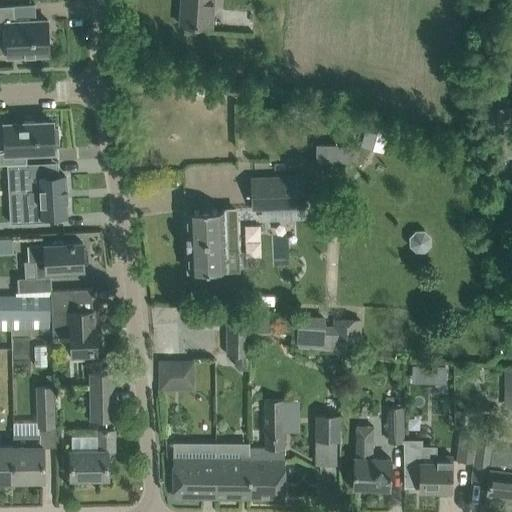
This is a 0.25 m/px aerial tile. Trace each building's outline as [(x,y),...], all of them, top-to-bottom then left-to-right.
[(248,15),(212,12),(213,0),(181,0),(180,24),(247,29),(248,15)] [(13,5),(0,5),(0,25),(6,25),(7,56),(49,54),(49,50),(52,46),(51,40),(48,37),(48,19),(29,20),(29,17),(14,17),(13,5)] [(506,87),(505,59),(494,59),(495,87),(506,87)] [(511,110),(491,113),(485,87),(472,90),(489,170),(502,167),(500,156),(511,154),(511,110)] [(52,121),(37,122),(37,121),(35,122),(35,121),(23,121),(23,122),(21,122),(21,123),(4,123),(6,150),(0,151),(0,163),(7,163),(27,162),(26,151),(28,150),(28,151),(28,150),(29,150),(34,150),(34,151),(35,150),(38,150),(53,149),(53,142),(59,142),(58,127),(52,128),(52,121)] [(366,125),(363,146),(384,149),(387,128),(366,125)] [(65,189),(65,175),(37,176),(36,162),(27,163),(27,162),(7,163),(7,165),(9,165),(10,190),(23,189),(24,220),(61,218),(61,220),(63,220),(63,215),(66,215),(66,200),(68,200),(68,198),(65,199),(65,191),(68,191),(67,189),(65,189)] [(306,206),(304,176),(250,178),(252,208),(306,206)] [(238,268),(235,209),(187,210),(188,231),(186,231),(186,237),(188,237),(189,244),(186,244),(187,250),(189,250),(190,270),(202,270),(202,274),(214,274),(214,269),(238,268)] [(44,244),(30,245),(31,260),(27,260),(28,277),(36,276),(50,275),(72,274),(72,268),(84,268),(83,263),(86,262),(88,260),(88,249),(85,247),(82,247),(82,242),(64,243),(61,241),(53,241),(51,243),(49,243),(44,244)] [(52,327),(70,326),(71,354),(73,354),(73,357),(85,357),(85,354),(97,354),(97,349),(101,349),(100,337),(96,337),(96,326),(94,326),(93,310),(75,310),(74,288),(50,289),(52,327)] [(12,334),(50,333),(50,296),(0,295),(0,329),(12,330),(12,334)] [(301,313),(300,344),(359,347),(360,317),(301,313)] [(251,354),(251,318),(227,318),(227,354),(251,354)] [(182,360),(181,377),(194,377),(194,360),(182,360)] [(90,420),(94,420),(114,419),(113,373),(89,374),(90,420)] [(55,445),(54,427),(53,386),(35,387),(36,422),(13,422),(13,446),(14,479),(44,479),(43,445),(55,445)] [(283,459),(284,399),(265,399),(265,448),(249,447),(250,497),(285,497),(285,459),(283,459)] [(403,440),(403,406),(388,406),(388,440),(403,440)] [(316,438),(340,439),(341,415),(317,415),(316,438)] [(98,450),(71,450),(71,478),(108,477),(107,451),(114,450),(114,429),(98,430),(98,450)] [(474,462),(477,432),(461,430),(457,460),(474,462)] [(511,497),(511,451),(492,449),(494,434),(477,432),(474,462),(472,479),(488,481),(486,495),(511,497)] [(403,440),(402,484),(420,485),(419,490),(451,490),(452,455),(420,455),(420,437),(403,437),(403,440)] [(355,456),(353,487),(389,488),(391,458),(372,457),(373,440),(356,439),(355,456)] [(0,479),(14,479),(13,446),(0,446),(0,479)] [(250,497),(249,447),(239,447),(239,458),(215,458),(215,496),(250,497)] [(215,496),(215,458),(173,458),(173,496),(215,496)]
